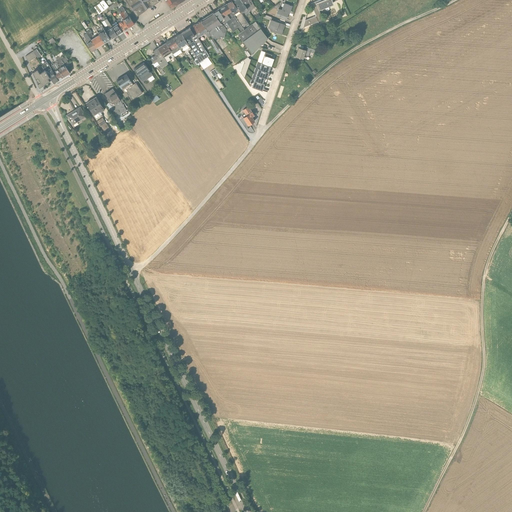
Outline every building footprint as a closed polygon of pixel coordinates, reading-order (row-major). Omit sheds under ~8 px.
[(108,6),(103,0),(102,0),(93,8),(98,14),(100,13),(108,6)] [(132,10),(136,17),(146,10),(145,9),(148,7),(149,8),(159,2),(157,0),(125,0),(130,7),(131,6),(133,9),(132,10)] [(232,0),(231,0),(226,4),(242,28),(248,24),(242,14),(232,0)] [(240,0),(232,0),(242,14),(244,12),(246,16),(250,13),(248,11),(240,0)] [(250,0),(240,0),(248,11),(255,7),(250,0)] [(336,0),(317,0),(310,3),(315,16),(304,20),(303,27),(322,19),(319,10),(333,4),(332,2),(336,0)] [(218,8),(217,9),(231,29),(233,31),(237,28),(240,32),(243,29),(242,28),(226,4),(226,3),(226,4),(224,5),(223,4),(218,8)] [(289,13),(292,6),(284,3),(283,4),(282,3),(281,6),(282,7),(281,9),(278,8),(275,15),(280,17),(285,19),(286,19),(288,13),(289,13)] [(121,16),(128,27),(134,23),(122,6),(117,9),(121,16)] [(217,9),(213,12),(221,23),(222,23),(226,29),(227,31),(227,32),(231,29),(217,9)] [(213,12),(200,20),(210,35),(212,38),(214,37),(219,38),(219,39),(221,39),(221,37),(222,37),(222,36),(224,37),(226,30),(226,29),(222,23),(221,23),(213,12)] [(116,20),(123,30),(124,30),(124,31),(127,29),(126,28),(128,27),(121,16),(118,18),(118,19),(116,20)] [(102,22),(112,38),(114,36),(114,37),(115,37),(117,36),(117,35),(117,34),(111,25),(107,18),(102,22)] [(210,35),(200,20),(191,26),(197,37),(205,33),(207,37),(210,35)] [(284,25),(270,20),(267,27),(270,28),(269,31),(275,33),(275,32),(281,34),(284,25)] [(111,25),(117,34),(118,33),(119,34),(122,32),(116,21),(111,25)] [(240,32),(237,34),(251,53),(267,38),(257,24),(255,21),(243,29),(240,32)] [(99,34),(104,42),(105,42),(104,42),(110,38),(110,39),(101,24),(99,25),(100,27),(96,30),(99,34)] [(197,37),(191,26),(181,32),(191,49),(188,51),(190,54),(194,60),(196,64),(209,56),(197,37)] [(86,32),(86,33),(96,48),(104,42),(99,34),(94,37),(91,33),(92,32),(90,29),(86,32)] [(191,49),(181,32),(173,38),(181,52),(185,57),(190,54),(188,51),(191,49)] [(91,51),(96,48),(86,33),(83,35),(88,43),(86,43),(91,51)] [(229,36),(224,39),(228,45),(233,41),(229,36)] [(181,52),(173,38),(165,42),(171,52),(172,54),(174,56),(181,52)] [(223,53),(212,38),(210,40),(214,47),(214,48),(217,52),(218,51),(219,52),(220,54),(223,53)] [(171,52),(165,42),(157,48),(163,56),(171,52)] [(298,47),(295,56),(303,59),(304,54),(308,56),(309,51),(314,53),(315,49),(304,46),(303,49),(298,47)] [(163,56),(157,48),(153,50),(155,54),(150,58),(155,65),(158,63),(161,67),(167,63),(167,62),(163,56)] [(25,56),(28,62),(36,56),(33,51),(25,56)] [(52,57),(55,61),(56,63),(55,64),(63,76),(69,72),(66,68),(70,65),(67,60),(68,59),(65,55),(64,56),(61,51),(52,57)] [(171,52),(163,56),(167,62),(170,59),(168,56),(172,54),(171,52)] [(270,66),(273,58),(272,58),(270,57),(271,54),(265,52),(261,63),(267,65),(270,66)] [(208,57),(199,63),(203,68),(212,63),(208,57)] [(53,83),(58,80),(54,74),(47,61),(42,65),(51,79),(53,83)] [(58,80),(63,76),(55,64),(56,63),(55,61),(53,63),(53,64),(52,65),(56,73),(54,74),(58,80)] [(134,68),(143,81),(147,78),(150,81),(154,78),(152,75),(143,62),(143,61),(134,68)] [(39,87),(51,79),(42,65),(32,72),(36,80),(39,87)] [(217,74),(218,73),(215,68),(210,71),(213,77),(217,74)] [(126,74),(116,80),(124,92),(122,93),(125,97),(129,94),(132,99),(142,93),(135,82),(133,84),(126,74)] [(105,104),(120,127),(122,125),(116,116),(126,109),(122,102),(124,101),(119,95),(117,96),(112,88),(103,94),(109,102),(105,104)] [(151,98),(156,94),(153,90),(148,93),(151,98)] [(87,106),(92,114),(93,114),(94,115),(96,117),(102,113),(100,112),(104,109),(96,96),(92,98),(92,99),(86,102),(87,105),(87,106)] [(243,117),(248,124),(254,120),(251,116),(253,114),(248,106),(242,109),(246,115),(243,117)] [(67,115),(73,124),(85,116),(80,107),(67,115)] [(109,127),(102,117),(97,120),(103,130),(109,127)]
